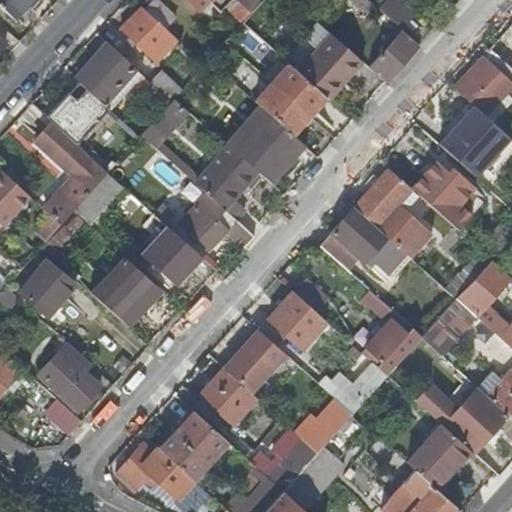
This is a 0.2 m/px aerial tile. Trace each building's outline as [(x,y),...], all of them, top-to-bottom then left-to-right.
[(0,0),(0,5),(14,18),(30,0),(0,0)] [(154,0),(153,0),(144,10),(156,21),(164,29),(174,18),(154,0)] [(250,12),(236,0),(207,0),(220,11),(223,8),(241,23),(250,12)] [(351,0),(363,10),(371,2),(368,0),(351,0)] [(394,6),(385,15),(402,30),(405,33),(414,23),(394,6)] [(155,62),(176,39),(164,29),(156,21),(154,23),(139,9),(120,29),(155,62)] [(511,53),(511,22),(489,48),(508,65),(511,61),(511,57),(510,56),(511,53)] [(385,82),(418,44),(405,33),(402,30),(382,52),(368,67),(384,81),(385,82)] [(358,58),(330,34),(296,72),(324,97),(329,101),(363,63),(358,58)] [(382,52),(372,42),(358,58),(363,63),(368,67),(382,52)] [(131,88),(159,114),(170,102),(168,101),(148,83),(105,43),(73,77),(106,109),(117,97),(120,100),(131,88)] [(482,59),(454,88),(473,105),(484,116),(505,93),(511,85),(511,70),(508,66),(486,47),(479,55),(482,59)] [(287,64),(254,101),(258,105),(290,134),(324,97),(296,72),(287,64)] [(160,70),(148,83),(168,101),(181,88),(160,70)] [(511,100),(505,93),(484,116),(491,122),(511,100)] [(176,101),(142,138),(156,151),(185,118),(188,119),(192,115),(176,101)] [(290,134),(258,105),(224,143),(228,147),(242,159),(260,175),(270,183),(304,146),(290,134)] [(475,160),(501,131),(491,122),(484,116),(473,105),(446,134),(475,160)] [(88,150),(84,154),(106,173),(129,148),(115,137),(122,129),(111,118),(103,127),(98,123),(90,131),(96,136),(85,148),(88,150)] [(72,176),(43,209),(47,213),(60,225),(72,210),(106,173),(84,154),(50,122),(33,141),(72,176)] [(242,159),(228,147),(211,167),(196,186),(206,194),(222,209),(225,211),(232,218),(238,223),(247,213),(230,198),(243,183),(249,188),(260,175),(242,159)] [(476,187),(448,161),(444,166),(436,159),(411,186),(459,230),(472,215),(460,204),(476,187)] [(0,228),(29,197),(0,169),(0,228)] [(409,198),(413,193),(386,170),(354,206),(386,236),(390,239),(396,244),(409,256),(413,260),(434,235),(407,211),(397,203),(405,194),(409,198)] [(88,224),(120,187),(106,173),(72,210),(88,224)] [(409,198),(405,194),(397,203),(407,211),(420,196),(414,191),(413,193),(409,198)] [(226,232),(243,247),(251,239),(253,236),(238,223),(232,218),(225,211),(222,209),(206,194),(178,224),(207,251),(226,232)] [(174,215),(163,204),(153,215),(164,225),(174,215)] [(389,279),(409,256),(396,244),(390,239),(386,236),(354,206),(319,246),(352,275),(363,262),(370,270),(374,265),(389,279)] [(511,211),(479,249),(481,251),(491,259),(511,235),(511,211)] [(76,244),(88,231),(89,229),(82,223),(82,222),(74,214),(60,229),(62,230),(44,250),(54,260),(65,248),(62,245),(68,237),(76,244)] [(176,285),(201,258),(166,227),(141,255),(176,285)] [(88,231),(76,244),(96,262),(108,248),(88,231)] [(491,259),(481,251),(460,273),(445,289),(456,298),(491,259)] [(456,298),(475,315),(476,316),(511,348),(511,319),(511,320),(506,326),(484,305),(509,275),(491,259),(456,298)] [(19,291),(46,316),(73,285),(46,261),(19,291)] [(131,262),(97,299),(129,328),(162,291),(131,262)] [(292,266),(284,276),(299,289),(307,280),(292,266)] [(0,302),(6,308),(17,296),(5,286),(3,288),(0,291),(0,302)] [(300,347),(325,320),(292,290),(267,318),(300,347)] [(162,291),(129,328),(133,332),(166,294),(162,291)] [(390,371),(421,337),(389,309),(370,291),(361,300),(386,323),(381,328),(374,337),(364,347),(390,371)] [(437,319),(457,337),(476,316),(475,315),(456,298),(437,319)] [(457,337),(437,319),(421,337),(441,355),(457,337)] [(381,328),(377,324),(370,333),(374,337),(381,328)] [(219,364),(247,389),(271,363),(282,351),(254,326),(243,338),(219,364)] [(85,373),(92,364),(69,342),(40,376),(78,411),(100,386),(85,373)] [(353,346),(347,353),(357,362),(363,355),(353,346)] [(390,371),(364,347),(360,351),(373,363),(386,375),(390,371)] [(18,373),(25,379),(32,385),(35,381),(0,349),(0,393),(6,388),(18,373)] [(340,373),(331,382),(324,389),(338,401),(351,413),(362,401),(386,375),(373,363),(353,384),(340,373)] [(228,421),(252,394),(247,389),(219,364),(218,364),(194,390),(228,421)] [(511,369),(487,396),(508,415),(511,418),(511,369)] [(18,373),(6,388),(12,394),(25,379),(18,373)] [(324,389),(331,382),(324,376),(317,383),(324,389)] [(428,390),(417,403),(436,421),(442,425),(470,450),(474,454),(508,415),(487,396),(478,388),(454,415),(445,408),(447,406),(428,390)] [(70,434),(81,421),(56,399),(46,410),(70,434)] [(338,401),(303,440),(317,452),(350,415),(351,413),(338,401)] [(192,410),(158,448),(192,479),(193,479),(227,441),(192,410)] [(362,426),(350,415),(317,452),(316,453),(282,491),(302,508),(342,464),(334,457),(362,426)] [(442,425),(407,463),(415,470),(435,488),(470,450),(442,425)] [(142,441),(131,453),(126,458),(115,471),(134,488),(146,475),(153,481),(157,477),(178,495),(192,479),(158,448),(154,451),(142,441)] [(301,441),(274,471),(269,477),(268,478),(282,491),(316,453),(301,441)] [(244,457),(254,465),(260,458),(251,450),(244,457)] [(439,491),(474,454),(470,450),(435,488),(439,491)] [(269,477),(274,471),(260,458),(254,465),(269,477)] [(383,511),(458,511),(460,510),(439,491),(435,488),(415,470),(381,510),(383,511)] [(249,499),(237,511),(263,511),(282,491),(268,478),(249,499)] [(192,479),(178,495),(181,498),(195,482),(193,479),(192,479)] [(237,511),(249,499),(238,490),(223,507),(227,510),(228,511),(237,511)]
